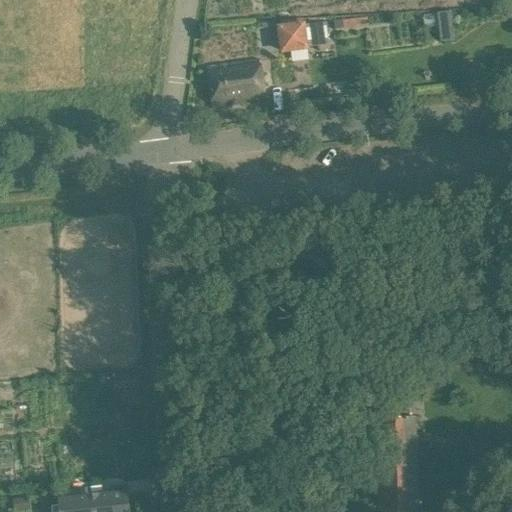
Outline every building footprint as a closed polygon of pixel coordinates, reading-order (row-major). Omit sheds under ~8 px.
[(450,10),(436,12),(441,40),(454,39),(450,10)] [(342,21),(335,22),(336,30),(343,29),(342,21)] [(319,46),(315,24),(303,26),(303,25),(280,29),(283,52),(306,49),(306,48),(319,46)] [(259,60),(207,68),(212,109),(265,101),(259,60)] [(379,511),(417,511),(415,419),(408,419),(408,409),(383,409),(383,419),(377,419),(379,511)] [(127,511),(126,495),(61,502),(61,511),(127,511)] [(27,497),(13,498),(14,511),(19,511),(28,511),(27,497)]
